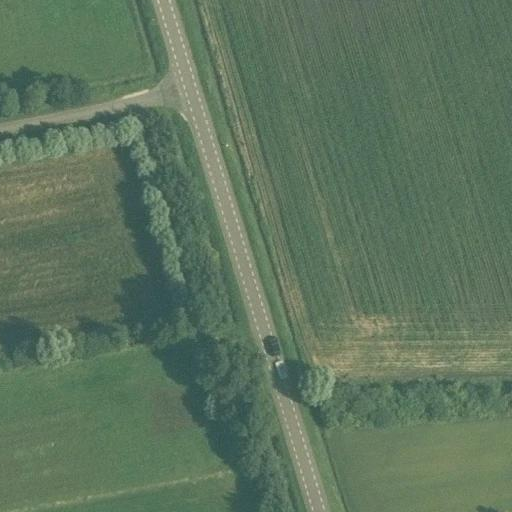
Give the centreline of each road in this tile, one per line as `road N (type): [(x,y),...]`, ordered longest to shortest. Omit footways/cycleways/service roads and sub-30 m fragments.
road 1 (tertiary): [(317,511),(188,87)]
road 2 (unclassified): [(188,87),(0,127)]
